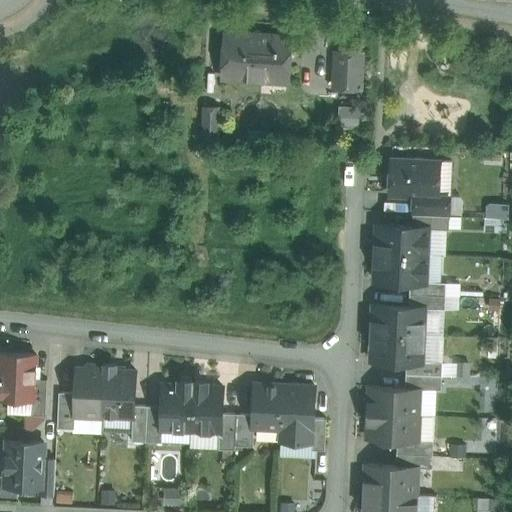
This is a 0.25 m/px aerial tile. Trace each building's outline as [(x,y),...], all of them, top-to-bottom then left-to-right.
[(291,35),(226,31),(224,79),(289,83),(291,35)] [(363,52),(336,51),(335,87),(361,88),(363,52)] [(219,107),(204,106),(203,138),(218,139),(219,107)] [(440,160),(392,158),(391,193),(415,194),(439,196),(439,194),(440,160)] [(451,195),(439,194),(439,196),(415,194),(414,213),(450,214),(451,195)] [(508,203),(496,203),(491,202),(488,206),(487,216),(505,217),(508,217),(508,203)] [(450,214),(414,213),(413,225),(429,225),(429,227),(449,228),(450,214)] [(505,217),(487,216),(487,230),(495,230),(504,231),(505,217)] [(413,225),(377,223),(376,251),(428,253),(429,227),(429,225),(413,225)] [(428,253),(376,251),(375,279),(411,281),(427,281),(427,280),(428,253)] [(447,281),(427,280),(427,281),(411,281),(410,293),(446,294),(447,281)] [(446,294),(410,293),(410,304),(426,305),(426,307),(445,307),(446,294)] [(410,304),(374,303),(372,331),(424,333),(426,307),(426,305),(410,304)] [(424,333),(372,331),(371,359),(407,361),(423,361),(423,360),(424,333)] [(37,354),(1,352),(0,376),(0,396),(34,398),(35,398),(36,378),(37,354)] [(443,361),(423,360),(423,361),(407,361),(406,372),(442,374),(443,361)] [(85,367),(77,367),(76,391),(75,415),(76,415),(103,416),(103,414),(105,363),(104,363),(104,368),(98,368),(98,367),(94,364),(88,364),(85,367)] [(116,369),(117,364),(105,363),(103,414),(134,416),(135,415),(135,404),(137,369),(116,369)] [(442,374),(406,372),(406,386),(422,387),(442,388),(442,374)] [(48,378),(36,378),(35,398),(34,398),(33,414),(46,414),(48,378)] [(180,383),(164,382),(163,405),(161,428),(163,428),(192,430),(194,381),(191,379),(182,378),(180,381),(180,383)] [(205,379),(197,379),(194,381),(192,430),(220,431),(221,431),(222,412),(224,385),(208,385),(208,382),(205,379)] [(283,383),(255,382),(254,413),(253,426),(255,426),(281,427),(283,383)] [(315,385),(283,383),(281,427),(281,439),(313,440),(314,416),(315,385)] [(406,386),(370,385),(369,411),(421,413),(422,387),(406,386)] [(76,391),(60,391),(58,427),(75,427),(76,415),(75,415),(76,391)] [(146,441),(148,405),(135,404),(135,415),(134,416),(132,440),(146,441)] [(163,405),(148,405),(146,441),(162,441),(163,428),(161,428),(163,405)] [(421,413),(369,411),(368,437),(398,438),(420,439),(421,413)] [(237,412),(222,412),(221,431),(220,431),(219,447),(236,448),(236,444),(237,412)] [(254,413),(237,412),(236,444),(254,445),(255,426),(253,426),(254,413)] [(327,417),(314,416),(313,440),(312,448),(325,449),(327,417)] [(420,439),(398,438),(397,452),(433,454),(434,440),(420,439)] [(44,441),(9,439),(8,454),(6,454),(5,468),(7,468),(7,483),(42,485),(43,485),(44,457),(44,441)] [(433,454),(397,452),(397,464),(418,465),(418,466),(433,467),(433,454)] [(56,458),(44,457),(43,485),(42,485),(41,493),(55,493),(56,458)] [(397,464),(367,463),(365,491),(417,493),(418,466),(418,465),(397,464)] [(416,511),(417,493),(365,491),(364,511),(416,511)]
